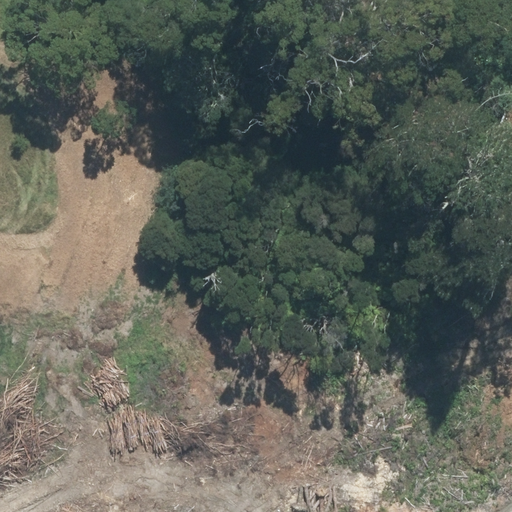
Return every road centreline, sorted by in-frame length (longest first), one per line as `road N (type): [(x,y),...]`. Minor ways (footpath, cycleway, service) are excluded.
road 1 (trunk): [(141,511),(511,405)]
road 2 (trunk): [(511,450),(295,511)]
